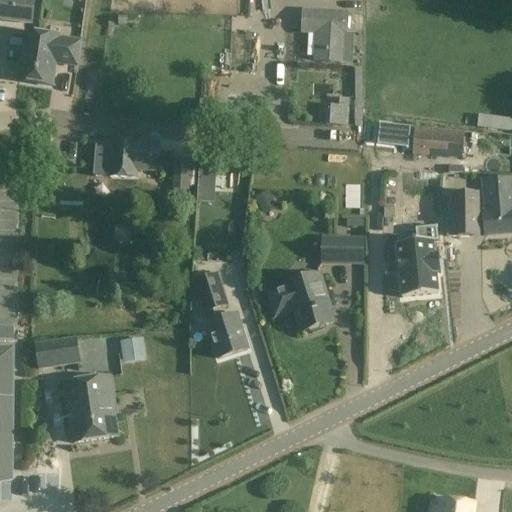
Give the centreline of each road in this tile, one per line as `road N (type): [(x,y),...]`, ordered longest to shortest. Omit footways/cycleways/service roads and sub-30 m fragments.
road 1 (tertiary): [(314,425),(511,329)]
road 2 (unclassified): [(511,476),(383,455),(314,425)]
road 3 (tertiary): [(140,511),(314,425)]
